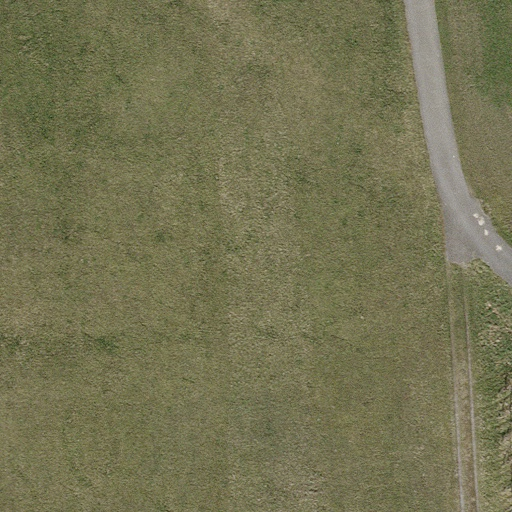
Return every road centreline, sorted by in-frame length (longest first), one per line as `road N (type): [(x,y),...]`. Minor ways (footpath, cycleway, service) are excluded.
road 1 (track): [(464,192),(475,511)]
road 2 (track): [(511,253),(464,192),(423,0)]
